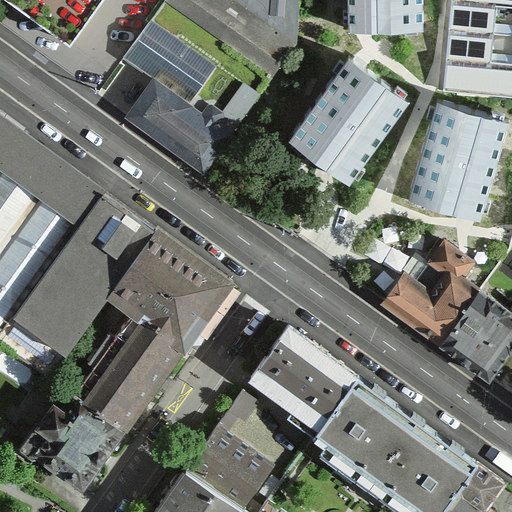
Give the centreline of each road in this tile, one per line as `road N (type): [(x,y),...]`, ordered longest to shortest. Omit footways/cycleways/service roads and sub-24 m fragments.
road 1 (tertiary): [(0,66),(280,271)]
road 2 (residential): [(110,511),(280,271)]
road 3 (tertiary): [(280,271),(511,438)]
